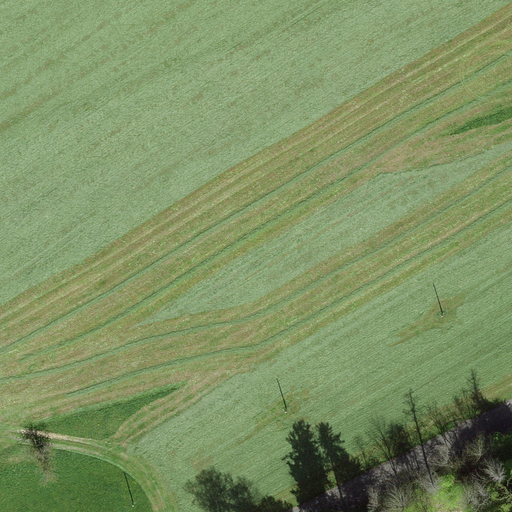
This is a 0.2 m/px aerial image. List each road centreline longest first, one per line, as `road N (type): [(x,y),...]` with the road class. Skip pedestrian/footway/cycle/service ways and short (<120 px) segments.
road 1 (residential): [(307,511),(511,409)]
road 2 (track): [(172,511),(136,456),(0,428)]
